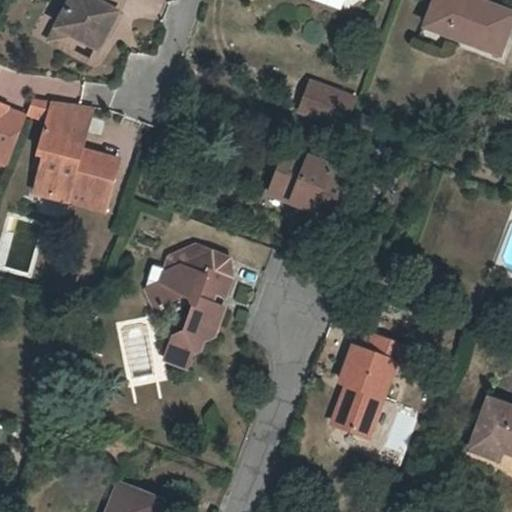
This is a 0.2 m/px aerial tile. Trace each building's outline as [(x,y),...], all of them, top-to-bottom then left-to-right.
[(82,0),(58,49),(77,58),(80,52),(97,61),(127,0),(82,0)] [(310,0),(340,11),(344,0),(310,0)] [(504,56),(428,28),(415,62),(434,68),(431,76),(487,97),(504,56)] [(354,102),(310,86),(299,115),(343,132),(354,102)] [(54,106),(37,154),(44,156),(32,184),(93,206),(112,160),(80,148),(95,110),(54,106)] [(327,228),(346,175),(297,158),(293,168),(276,162),(265,192),(286,201),(288,196),(309,205),(303,219),(327,228)] [(265,192),(261,204),(303,219),(309,205),(288,196),(286,201),(265,192)] [(198,242),(171,253),(160,280),(147,285),(157,306),(166,303),(168,293),(180,288),(185,289),(191,291),(192,297),(191,302),(180,334),(171,336),(162,358),(187,368),(195,348),(209,345),(211,338),(217,335),(229,306),(211,300),(216,286),(225,290),(233,270),(231,261),(230,255),(224,252),(198,242)] [(403,367),(408,355),(368,341),(364,353),(354,349),(340,384),(347,387),(332,425),(369,439),(393,364),(403,367)] [(511,411),(487,402),(468,452),(500,463),(506,450),(511,452),(511,411)] [(144,511),(149,500),(104,483),(93,511),(144,511)]
